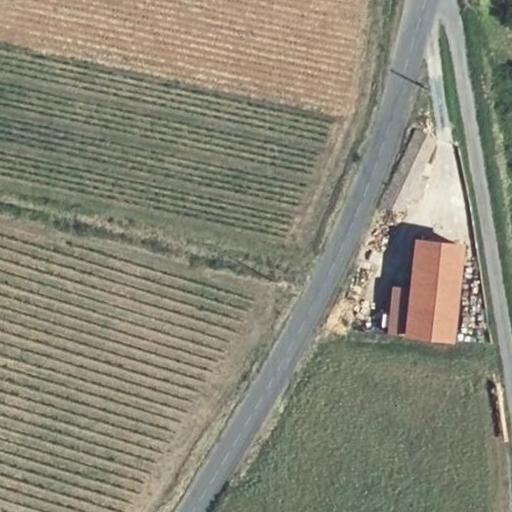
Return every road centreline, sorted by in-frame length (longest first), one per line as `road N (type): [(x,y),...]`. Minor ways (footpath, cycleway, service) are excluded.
road 1 (tertiary): [(425,0),(398,108),(339,254),(191,511)]
road 2 (unclassified): [(511,379),(446,0)]
